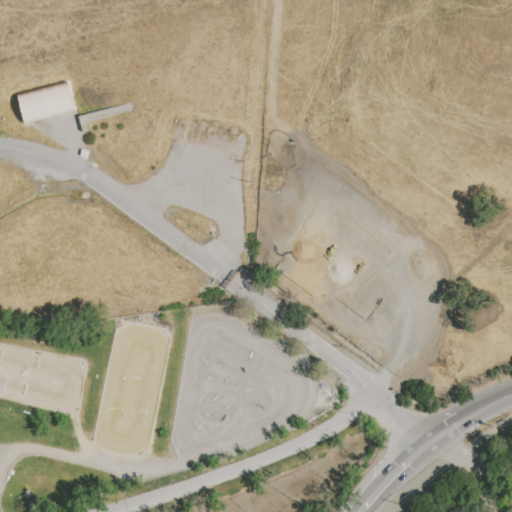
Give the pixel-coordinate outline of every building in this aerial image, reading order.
[(21,123),(74,111),(68,83),(15,96),(21,123)] [(88,131),(83,133),(79,117),(131,103),(133,111),(86,123),(88,131)] [(48,130),(37,125),(40,119),(51,125),(48,130)] [(36,130),(38,125),(50,132),(48,136),(36,130)] [(89,151),(87,159),(79,157),(82,149),(89,151)]
